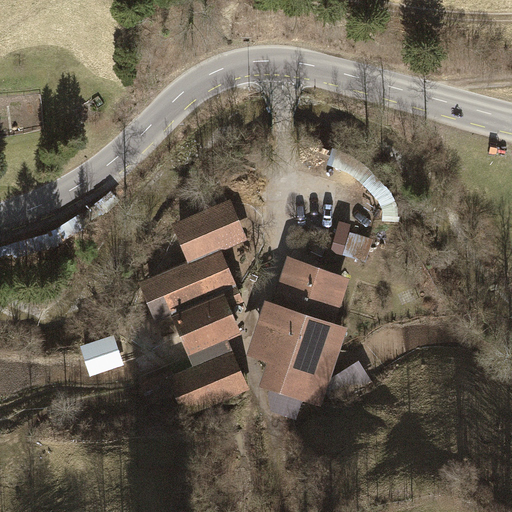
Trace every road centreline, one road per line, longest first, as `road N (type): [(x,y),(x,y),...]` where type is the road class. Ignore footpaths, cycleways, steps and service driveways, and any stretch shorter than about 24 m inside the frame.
road 1 (tertiary): [(511,122),(315,68),(250,63),(199,83),(89,181),(0,221)]
road 2 (track): [(511,371),(467,338),(416,335),(361,359),(332,393),(269,411),(244,359),(266,257)]
road 3 (track): [(0,366),(149,380),(244,350)]
road 4 (track): [(511,17),(352,0)]
